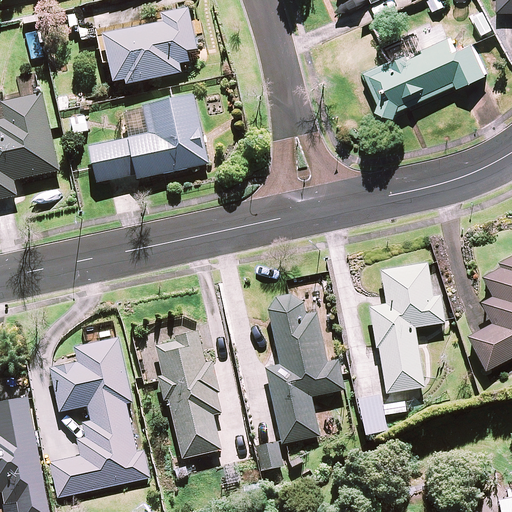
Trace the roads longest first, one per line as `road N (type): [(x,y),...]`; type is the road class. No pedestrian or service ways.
road 1 (residential): [(308,217),(0,283)]
road 2 (residential): [(259,0),(308,217)]
road 3 (residential): [(511,157),(461,181),(308,217)]
